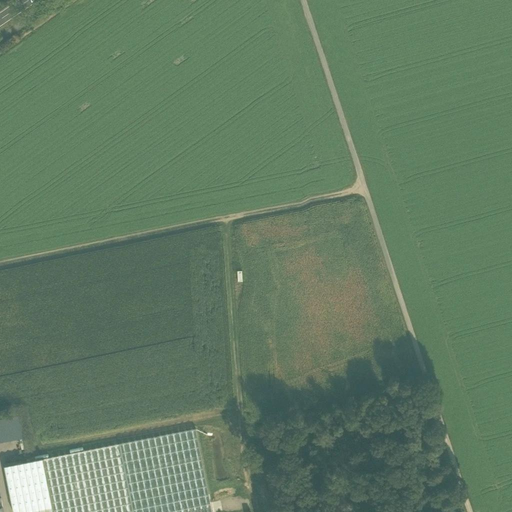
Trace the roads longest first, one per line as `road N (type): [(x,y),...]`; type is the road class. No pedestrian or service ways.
road 1 (track): [(302,0),(469,511)]
road 2 (track): [(364,188),(0,260)]
road 3 (track): [(226,215),(252,511)]
